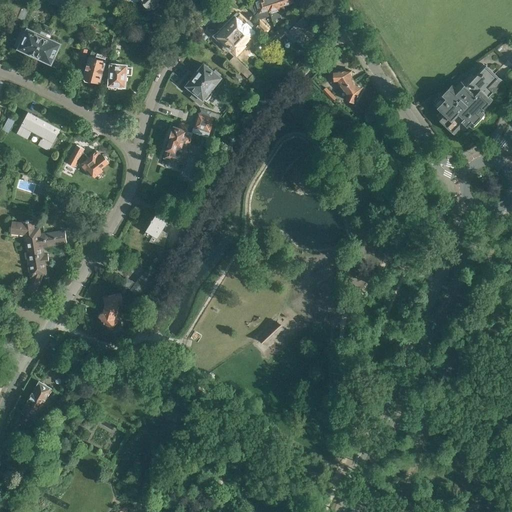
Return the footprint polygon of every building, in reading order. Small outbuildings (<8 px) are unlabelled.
[(66,5),(64,0),(43,0),(66,10),(65,6),(66,5)] [(141,0),(150,9),(152,7),(154,9),(159,4),(157,2),(159,0),(141,0)] [(261,19),(271,15),(266,0),(254,0),(248,7),(261,19)] [(266,0),(271,15),(274,26),(277,23),(276,18),(278,17),(276,10),(279,9),(276,0),(266,0)] [(276,0),(279,9),(282,18),(287,13),(283,2),(290,0),(276,0)] [(12,14),(18,17),(23,7),(17,4),(12,14)] [(23,7),(18,17),(23,20),(29,10),(23,7)] [(236,30),(248,41),(252,37),(255,39),(261,32),(265,34),(270,28),(260,19),(252,28),(239,16),(231,24),(236,29),(236,30)] [(297,40),(303,46),(316,32),(307,24),(309,22),(303,17),(290,30),(284,24),(275,34),(271,30),(269,32),(273,36),(269,40),(275,46),(285,35),(294,43),(297,40)] [(20,48),(36,55),(49,26),(44,24),(40,33),(28,28),(28,29),(23,27),(15,45),(20,47),(20,48)] [(236,29),(231,24),(227,29),(226,28),(219,36),(238,54),(246,45),(245,44),(248,41),(236,30),(236,29)] [(49,26),(36,55),(52,63),(61,42),(50,36),(54,28),(49,26)] [(77,63),(84,65),(88,50),(81,48),(77,63)] [(92,51),(84,79),(85,81),(89,82),(91,81),(91,79),(100,81),(106,60),(106,59),(107,55),(92,51)] [(230,60),(248,77),(252,73),(235,56),(230,60)] [(111,63),(109,85),(110,85),(110,88),(116,88),(117,85),(125,86),(127,74),(132,75),(133,67),(128,66),(128,64),(111,63)] [(196,75),(212,88),(215,85),(217,87),(219,85),(221,83),(223,80),(220,78),(221,77),(205,63),(199,70),(199,71),(196,75)] [(502,80),(494,73),(485,65),(469,82),(470,83),(467,87),(461,82),(456,87),(453,85),(435,103),(442,110),(437,115),(457,135),(460,131),(461,132),(470,123),(472,125),(484,113),(481,110),(492,98),(489,96),(497,87),(497,86),(502,80)] [(338,81),(343,88),(354,81),(352,77),(352,70),(334,71),(334,81),(338,81)] [(233,76),(239,81),(243,77),(236,72),(233,76)] [(193,78),(187,85),(195,92),(191,97),(201,105),(206,99),(207,100),(209,99),(211,96),(212,93),(215,90),(212,88),(196,75),(193,79),(193,78)] [(354,81),(343,88),(347,95),(345,98),(354,103),(362,87),(356,84),(354,81)] [(322,91),(329,98),(333,94),(326,87),(322,91)] [(198,113),(210,118),(212,111),(200,108),(198,113)] [(38,145),(49,150),(60,128),(29,112),(17,133),(28,139),(32,131),(43,136),(38,145)] [(198,113),(194,127),(206,131),(208,123),(212,124),(214,119),(210,118),(198,113)] [(4,128),(10,131),(15,120),(10,117),(4,128)] [(165,156),(184,162),(192,136),(187,134),(190,125),(181,122),(179,127),(174,126),(173,129),(170,137),(171,137),(165,156)] [(66,154),(64,159),(67,161),(67,162),(75,167),(78,161),(83,168),(91,177),(93,175),(95,177),(103,171),(102,168),(109,162),(108,160),(108,158),(106,155),(104,155),(102,153),(101,154),(98,150),(97,151),(96,150),(95,151),(90,155),(91,156),(88,158),(85,154),(81,157),(81,156),(83,151),(85,149),(76,145),(70,156),(66,154)] [(38,192),(46,194),(49,182),(41,179),(38,192)] [(151,233),(153,235),(149,241),(164,246),(168,233),(162,230),(168,221),(156,214),(153,220),(152,219),(151,220),(152,221),(146,231),(151,233)] [(25,292),(35,295),(43,275),(47,274),(46,264),(50,263),(48,254),(44,254),(43,246),(67,242),(65,230),(42,234),(41,227),(35,228),(34,220),(29,221),(29,219),(27,220),(27,221),(23,222),(12,220),(11,233),(25,234),(27,251),(28,259),(31,277),(25,292)] [(325,265),(309,276),(315,283),(330,273),(325,265)] [(133,281),(132,281),(128,286),(137,294),(137,293),(141,297),(155,280),(146,272),(136,284),(133,281)] [(128,286),(132,281),(127,277),(121,284),(127,288),(128,286)] [(105,307),(117,311),(120,303),(124,302),(121,292),(104,297),(105,302),(106,302),(105,307)] [(117,311),(105,307),(103,312),(99,316),(111,328),(118,322),(115,319),(117,311)] [(276,322),(261,336),(268,343),(283,329),(276,322)] [(22,412),(34,419),(52,388),(39,380),(22,412)] [(171,407),(166,417),(178,424),(184,413),(171,407)] [(60,506),(67,510),(69,505),(62,501),(60,506)]
